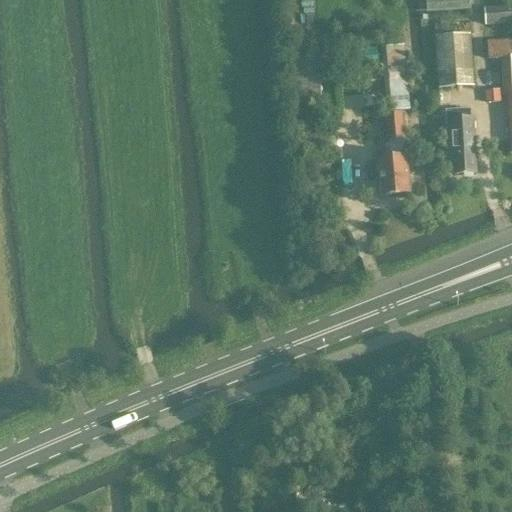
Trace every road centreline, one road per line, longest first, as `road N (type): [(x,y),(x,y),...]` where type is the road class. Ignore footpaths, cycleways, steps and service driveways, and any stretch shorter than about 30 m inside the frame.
road 1 (primary): [(0,467),(511,260)]
road 2 (unclassified): [(0,498),(246,391),(511,299)]
